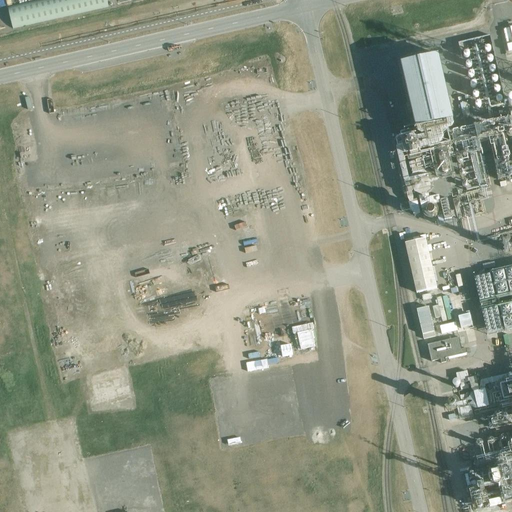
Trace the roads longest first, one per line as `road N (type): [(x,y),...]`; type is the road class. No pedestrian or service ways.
road 1 (unknown): [(265,111),(218,143),(213,187),(239,261),(296,274)]
road 2 (unknown): [(265,111),(296,274)]
